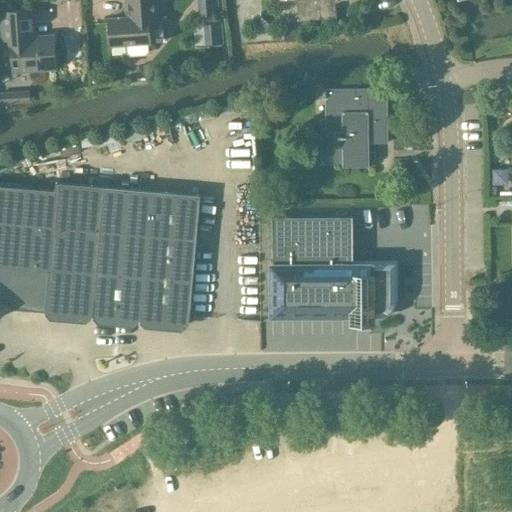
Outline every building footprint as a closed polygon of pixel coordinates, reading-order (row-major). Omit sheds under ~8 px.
[(157,30),(154,0),(126,0),(127,6),(133,5),(134,18),(108,20),(110,46),(127,45),(128,53),(131,56),(146,55),(149,52),(148,43),(151,43),(150,31),(157,30)] [(197,0),(199,10),(219,8),(218,0),(197,0)] [(296,1),(298,22),(336,19),(334,1),(345,0),(286,0),(287,1),(296,1)] [(11,56),(13,73),(55,70),(53,37),(38,38),(35,8),(0,10),(0,11),(3,57),(11,56)] [(343,164),(343,166),(368,166),(368,160),(374,160),(374,156),(374,152),(368,152),(368,143),(387,143),(386,97),(370,97),(370,89),(322,89),(322,97),(325,97),(325,118),(320,119),(321,164),(343,164)] [(0,92),(0,107),(12,107),(11,105),(31,104),(31,91),(0,92)] [(0,300),(11,301),(10,309),(45,312),(46,304),(59,305),(153,313),(177,315),(190,316),(200,196),(56,183),(55,191),(0,186),(0,300)] [(353,319),(356,322),(368,322),(371,319),(371,315),(377,315),(382,314),(390,308),(392,304),(393,298),(392,265),(352,265),(352,217),(272,217),(272,315),(353,315),(353,319)] [(190,316),(46,304),(45,312),(45,317),(50,323),(86,326),(91,322),(92,319),(93,319),(93,322),(98,327),(133,330),(139,325),(139,323),(141,323),(141,326),(145,331),(182,334),(187,330),(187,327),(189,327),(190,316)]
